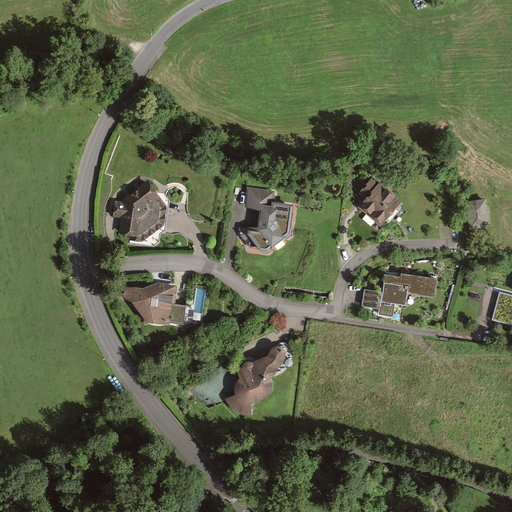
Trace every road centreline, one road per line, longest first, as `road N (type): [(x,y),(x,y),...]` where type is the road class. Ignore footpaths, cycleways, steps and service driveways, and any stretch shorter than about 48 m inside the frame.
road 1 (residential): [(85,273),(143,262),(199,265),(271,306),(329,314),(363,254),(456,242)]
road 2 (tertiary): [(214,0),(165,29),(92,145),(77,219),(85,273)]
road 3 (tertiary): [(85,273),(137,389),(244,511)]
